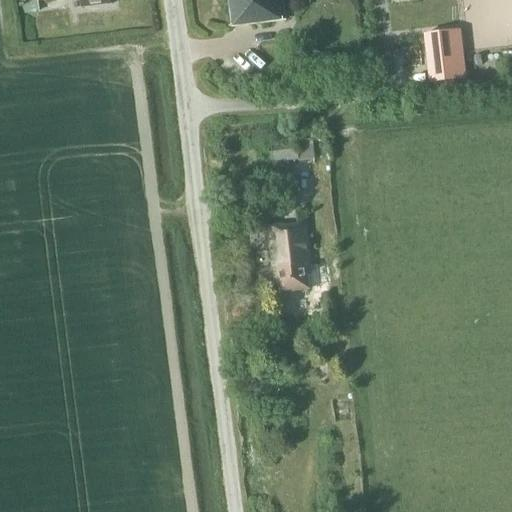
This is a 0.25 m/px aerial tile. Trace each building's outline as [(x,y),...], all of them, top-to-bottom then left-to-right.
[(20,0),(21,5),(23,4),(24,15),(39,13),(38,2),(52,0),(79,0),(80,9),(111,5),(110,0),(20,0)] [(227,0),(232,28),(284,21),(281,0),(227,0)] [(460,31),(424,36),(430,83),(466,79),(460,31)] [(298,161),(296,141),(271,144),(274,175),(288,174),(287,162),(298,161)] [(316,142),(303,142),(303,160),(316,160),(316,142)] [(306,265),(311,265),(304,213),(295,213),(297,226),(284,227),(282,226),(266,228),(271,270),(276,269),(277,277),(273,277),(274,282),(278,281),(279,294),(309,290),(306,265)] [(335,372),(336,364),(329,359),(321,362),(320,371),(327,376),(335,372)]
